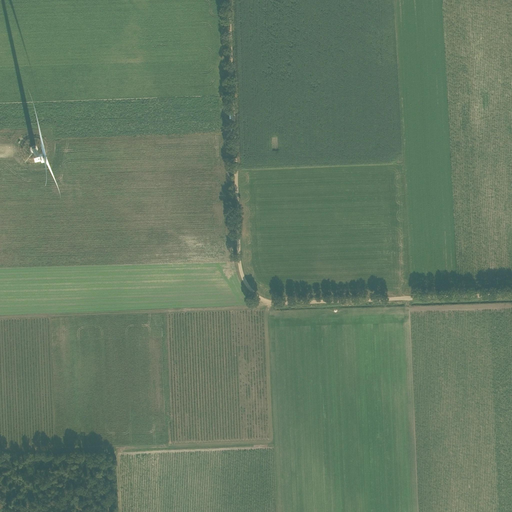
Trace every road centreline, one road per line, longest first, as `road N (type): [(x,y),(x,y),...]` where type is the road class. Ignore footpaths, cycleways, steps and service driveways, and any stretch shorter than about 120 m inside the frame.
road 1 (track): [(229,0),(247,289),(274,303),(511,295)]
road 2 (track): [(274,303),(0,316)]
